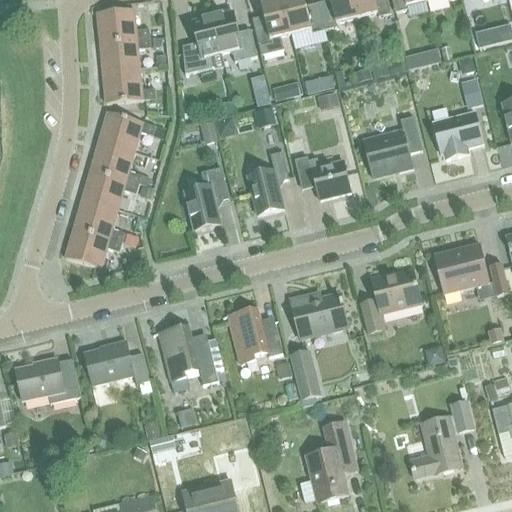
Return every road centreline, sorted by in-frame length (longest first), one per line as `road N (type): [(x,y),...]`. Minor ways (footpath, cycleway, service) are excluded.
road 1 (residential): [(34,321),(372,236),(406,218),(511,192)]
road 2 (residential): [(34,321),(27,292),(67,147),(66,22),(79,0)]
